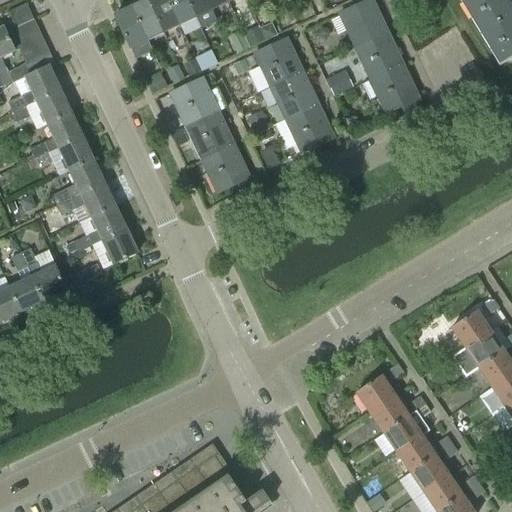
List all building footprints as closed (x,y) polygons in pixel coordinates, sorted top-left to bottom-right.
[(150,0),(148,1),(163,35),(180,27),(166,0),(150,0)] [(166,0),(180,27),(196,20),(186,0),(166,0)] [(186,0),(196,20),(213,12),(207,0),(186,0)] [(207,0),(213,12),(228,5),(226,0),(207,0)] [(388,33),(372,0),(338,16),(354,50),(388,33)] [(511,11),(505,0),(458,0),(499,68),(511,59),(511,11)] [(131,9),(147,43),(163,35),(148,1),(131,9)] [(311,10),(315,18),(322,14),(318,6),(311,10)] [(131,9),(114,17),(130,51),(147,43),(131,9)] [(10,32),(15,43),(39,32),(34,21),(10,32)] [(277,36),(271,24),(259,30),(265,42),(277,36)] [(265,42),(259,30),(258,27),(242,34),(249,49),(265,42)] [(3,29),(0,30),(0,82),(3,88),(12,84),(12,85),(25,79),(31,76),(25,65),(7,74),(0,60),(15,53),(3,29)] [(44,43),(39,32),(15,43),(20,54),(44,43)] [(403,66),(388,33),(354,50),(369,82),(403,66)] [(242,34),(229,39),(236,55),(249,49),(242,34)] [(303,73),(288,40),(254,56),(269,89),(303,73)] [(49,53),(44,43),(20,54),(25,65),(49,53)] [(27,107),(36,103),(60,91),(49,69),(55,66),(49,53),(25,65),(31,76),(25,79),(31,93),(7,104),(12,114),(27,107)] [(195,59),(201,72),(213,66),(207,54),(195,59)] [(342,60),(323,67),(328,78),(346,71),(342,60)] [(188,78),(199,73),(194,61),(182,66),(188,78)] [(405,117),(423,108),(403,66),(369,82),(363,85),(370,101),(377,98),(385,115),(401,107),(405,117)] [(183,80),(177,67),(166,73),(172,85),(183,80)] [(319,106),(303,73),(269,89),(284,122),(285,122),(319,106)] [(160,74),(145,81),(151,95),(167,88),(160,74)] [(326,82),(334,99),(344,94),(336,77),(326,82)] [(219,113),(203,80),(169,96),(184,129),(219,113)] [(71,115),(60,91),(36,103),(47,126),(71,115)] [(318,152),(318,147),(334,139),(319,106),(285,122),(284,122),(275,126),(287,150),(296,146),(300,155),(308,151),(312,155),(318,152)] [(234,146),(219,113),(184,129),(200,162),(234,146)] [(269,128),(263,113),(249,118),(255,133),(269,128)] [(48,154),(58,149),(82,138),(71,115),(47,126),(53,140),(29,150),(34,161),(48,154)] [(269,130),(255,137),(258,144),(272,138),(269,130)] [(171,137),(176,148),(188,142),(183,131),(171,137)] [(82,138),(58,149),(69,173),(93,162),(82,138)] [(234,146),(200,162),(215,194),(250,178),(234,146)] [(53,164),(48,154),(34,161),(35,162),(38,169),(39,171),(53,164)] [(56,207),(71,200),(80,196),(104,185),(93,162),(69,173),(75,186),(51,197),(56,207)] [(61,217),(76,210),(85,206),(91,220),(115,208),(104,185),(80,196),(71,200),(56,207),(61,217)] [(6,207),(10,214),(17,211),(14,203),(6,207)] [(126,231),(115,208),(91,220),(97,232),(73,244),(77,251),(78,254),(102,243),(126,231)] [(126,231),(102,243),(113,266),(137,255),(126,231)] [(77,251),(73,244),(66,248),(69,255),(77,251)] [(30,250),(21,255),(28,269),(37,265),(34,258),(30,250)] [(28,269),(21,255),(11,259),(17,274),(28,269)] [(37,265),(28,269),(32,278),(44,303),(66,293),(55,268),(41,274),(37,265)] [(97,266),(82,273),(87,283),(101,276),(97,266)] [(21,314),(44,303),(32,278),(9,289),(21,314)] [(87,285),(76,290),(81,299),(91,294),(87,285)] [(9,289),(0,293),(0,323),(21,314),(9,289)] [(488,315),(498,309),(493,301),(483,308),(488,315)] [(451,329),(465,350),(490,333),(476,312),(451,329)] [(503,352),(490,333),(465,350),(478,369),(503,352)] [(511,375),(511,365),(503,352),(478,369),(492,389),(511,375)] [(393,380),(402,374),(398,366),(388,373),(393,380)] [(511,404),(511,375),(492,389),(505,409),(511,404)] [(356,394),(370,414),(395,397),(381,377),(356,394)] [(408,417),(395,397),(370,414),(383,434),(408,417)] [(410,405),(415,413),(424,406),(419,399),(410,405)] [(429,414),(424,406),(415,413),(420,420),(429,414)] [(422,437),(408,417),(383,434),(397,454),(422,437)] [(397,454),(410,474),(435,457),(422,437),(397,454)] [(437,445),(442,452),(451,446),(446,439),(437,445)] [(456,453),(451,446),(442,452),(447,460),(456,453)] [(213,456),(131,511),(256,511),(270,503),(262,492),(245,503),(231,482),(230,482),(213,456)] [(362,477),(370,489),(402,468),(395,456),(362,477)] [(449,477),(435,457),(410,474),(424,494),(449,477)] [(424,494),(435,511),(439,511),(462,497),(449,477),(424,494)] [(464,485),(469,492),(478,486),(473,478),(464,485)] [(483,493),(478,486),(469,492),(474,499),(483,493)] [(366,503),(371,511),(372,511),(384,504),(379,495),(366,503)] [(472,511),(462,497),(439,511),(472,511)] [(397,511),(420,511),(414,502),(397,511)]
